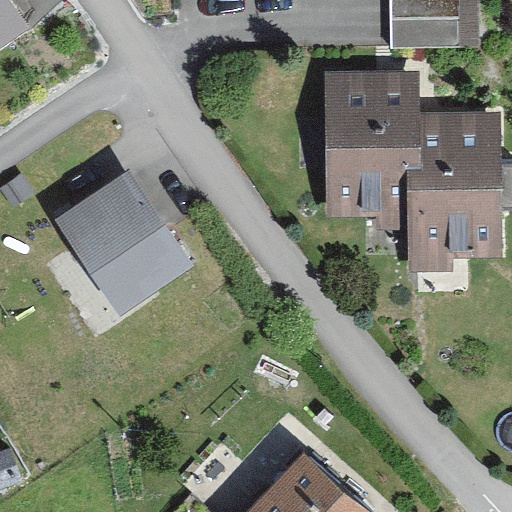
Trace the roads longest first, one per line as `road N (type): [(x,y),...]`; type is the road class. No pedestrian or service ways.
road 1 (residential): [(493,511),(266,250),(97,0)]
road 2 (unknown): [(357,11),(256,20),(137,58)]
